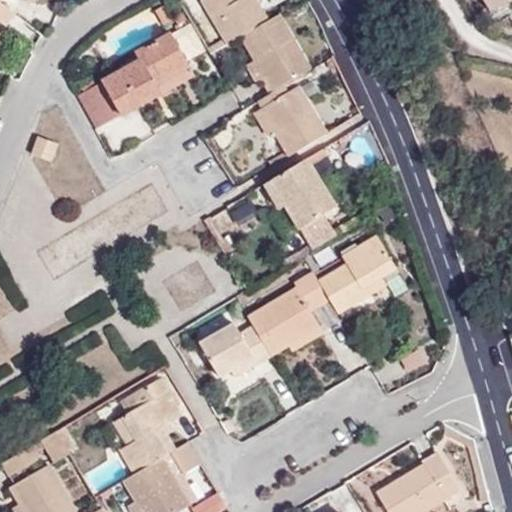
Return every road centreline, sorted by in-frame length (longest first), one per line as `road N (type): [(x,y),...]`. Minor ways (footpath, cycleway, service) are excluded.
road 1 (unclassified): [(337,0),(483,374)]
road 2 (residential): [(397,429),(369,385),(212,463),(239,511)]
road 3 (residential): [(46,64),(112,176),(169,146),(180,168)]
road 4 (residential): [(266,511),(397,429)]
